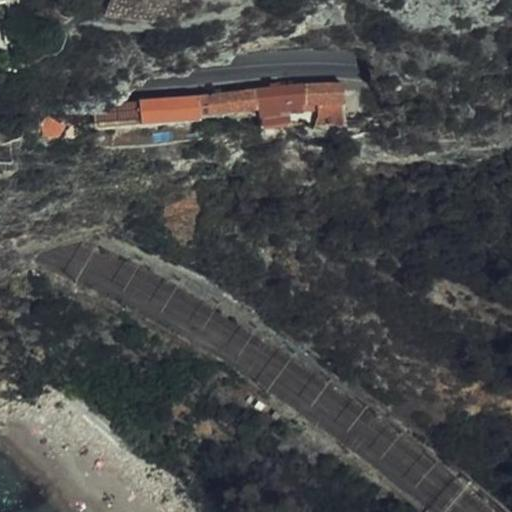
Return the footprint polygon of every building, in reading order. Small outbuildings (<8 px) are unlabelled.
[(0,0),(0,5),(11,5),(12,13),(23,11),(20,0),(0,0)] [(304,89),(304,112),(318,112),(319,123),(314,133),(347,131),(347,126),(363,125),(363,95),(345,95),(345,87),(323,88),(304,89)] [(294,118),(304,118),(304,112),(304,89),(291,90),(256,94),(258,114),(293,112),(294,118)] [(199,122),(258,114),(256,94),(199,100),(199,122)] [(108,131),(199,126),(199,122),(199,100),(149,103),(117,105),(106,112),(108,131)]
